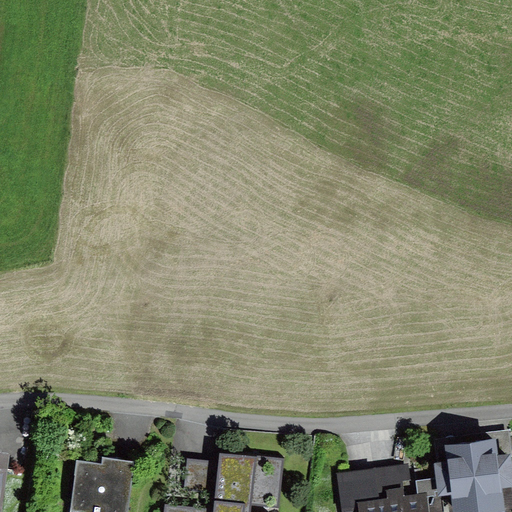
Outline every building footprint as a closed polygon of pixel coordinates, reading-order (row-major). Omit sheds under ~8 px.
[(511,488),(511,459),(508,431),(436,441),(439,462),(433,463),(435,478),(417,481),(419,495),(425,494),(426,497),(452,493),(454,511),(505,511),(506,511),(503,489),(511,488)] [(12,511),(22,449),(0,446),(0,511),(12,511)] [(220,463),(188,461),(185,491),(214,493),(213,508),(165,504),(164,511),(250,511),(251,505),(278,507),(283,460),(221,454),(220,463)] [(102,464),(77,461),(70,511),(128,511),(134,462),(102,458),(102,464)] [(408,465),(335,475),(340,511),(427,511),(426,497),(425,494),(419,495),(412,496),(408,465)]
